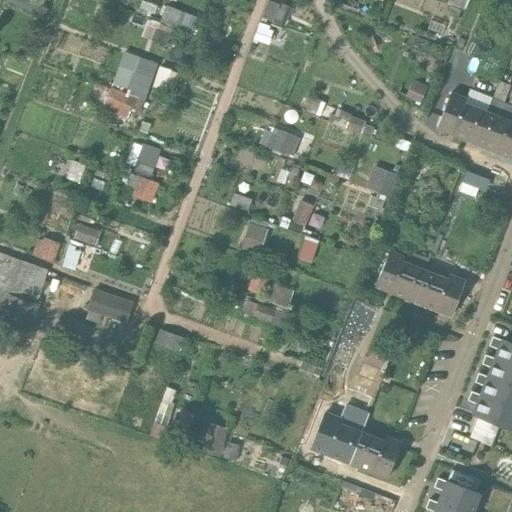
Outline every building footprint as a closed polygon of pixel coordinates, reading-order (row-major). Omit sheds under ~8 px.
[(270,0),(267,0),(262,15),(276,20),(282,4),(270,0)] [(146,16),(140,36),(173,45),(183,11),(165,5),(160,21),(146,16)] [(256,23),(252,38),(266,43),(271,27),(256,23)] [(459,32),(449,60),(456,63),(468,35),(459,32)] [(448,59),(439,79),(449,83),(457,63),(449,60),(448,59)] [(509,86),(498,82),(496,87),(497,87),(493,98),(491,101),(492,101),(502,105),(502,104),(509,86)] [(496,87),(486,83),(482,94),(493,98),(497,87),(496,87)] [(465,99),(450,94),(437,127),(475,142),(487,113),(464,104),(465,99)] [(304,111),(316,113),(319,99),(307,97),(304,111)] [(511,114),(511,107),(502,104),(502,105),(492,101),(491,101),(487,113),(475,142),(511,156),(511,117),(511,114)] [(362,132),(366,122),(348,114),(344,124),(362,132)] [(296,155),(301,136),(269,128),(264,146),(296,155)] [(151,174),(159,147),(140,142),(132,169),(151,174)] [(462,170),(457,190),(478,195),(483,175),(462,170)] [(150,203),(158,182),(137,174),(130,195),(150,203)] [(304,225),(310,203),(299,200),(293,222),(304,225)] [(398,218),(388,213),(381,231),(392,235),(398,218)] [(238,243),(256,250),(265,226),(247,219),(238,243)] [(77,221),(72,235),(92,242),(97,228),(77,221)] [(40,234),(31,251),(51,261),(59,243),(40,234)] [(296,256),(308,260),(315,241),(303,236),(296,256)] [(404,257),(389,251),(375,285),(413,300),(425,271),(424,271),(428,260),(406,252),(404,257)] [(0,255),(0,292),(37,304),(48,270),(0,255)] [(447,280),(425,271),(413,300),(451,315),(464,281),(449,275),(447,280)] [(86,307),(126,324),(134,304),(94,288),(86,307)] [(0,329),(27,338),(37,304),(0,292),(0,329)] [(511,343),(502,340),(495,359),(511,365),(511,343)] [(511,365),(495,359),(488,377),(511,386),(511,365)] [(361,362),(351,388),(368,395),(378,369),(361,362)] [(511,386),(488,377),(481,395),(511,406),(511,386)] [(511,406),(481,395),(473,414),(511,428),(511,406)] [(170,431),(183,437),(194,412),(180,407),(170,431)] [(340,419),(325,413),(312,447),(350,462),(361,433),(338,424),(340,419)] [(207,424),(201,451),(237,459),(243,431),(207,424)] [(384,441),(361,433),(350,462),(388,477),(401,443),(386,437),(384,441)] [(451,469),(447,481),(477,493),(481,481),(451,469)] [(477,493),(447,481),(438,503),(462,511),(472,511),(480,494),(477,493)] [(462,511),(438,503),(434,511),(462,511)]
